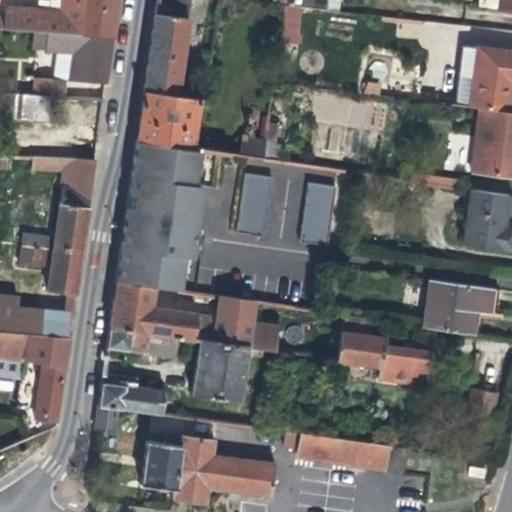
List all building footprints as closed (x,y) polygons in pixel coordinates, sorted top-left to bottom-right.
[(5,8),(4,16),(3,30),(38,33),(80,35),(84,0),(37,0),(37,10),(5,8)] [(104,87),(116,0),(84,0),(80,35),(38,33),(37,50),(64,52),(62,81),(64,81),(82,85),(104,87)] [(156,0),(154,15),(171,18),(174,2),(189,4),(189,0),(156,0)] [(287,0),(288,1),(286,8),(327,12),(328,0),(287,0)] [(511,0),(477,0),(477,9),(511,13),(511,0)] [(175,98),(189,4),(174,2),(171,18),(154,15),(151,38),(143,93),(175,98)] [(461,44),(453,105),(468,107),(476,46),(461,44)] [(511,50),(476,46),(468,107),(477,108),(508,112),(510,96),(511,86),(511,85),(511,50)] [(64,97),(64,81),(62,81),(30,79),(29,95),(64,97)] [(18,95),(17,95),(0,93),(0,107),(17,109),(18,95)] [(197,101),(175,98),(143,93),(140,110),(135,140),(191,148),(197,101)] [(511,112),(508,112),(477,108),(468,174),(511,180),(511,112)] [(240,136),(237,155),(263,159),(266,140),(240,136)] [(126,205),(114,283),(155,289),(176,292),(181,257),(189,258),(190,247),(193,229),(200,187),(190,185),(195,149),(191,148),(135,140),(130,180),(126,205)] [(10,157),(0,156),(0,170),(9,172),(10,157)] [(45,291),(64,294),(74,295),(93,161),(32,158),(31,171),(62,173),(45,291)] [(232,233),(261,237),(269,177),(241,173),(238,191),(232,233)] [(322,245),(331,187),(305,183),(297,241),(322,245)] [(505,218),(508,196),(470,190),(461,245),(511,253),(511,246),(511,229),(504,229),(505,218)] [(198,230),(193,229),(190,247),(195,248),(195,245),(198,242),(200,235),(197,232),(198,230)] [(18,264),(41,267),(46,237),(22,234),(18,264)] [(491,290),(428,280),(422,327),(473,335),(476,313),(488,315),(489,308),(491,290)] [(154,299),(155,289),(114,283),(113,293),(112,300),(152,307),(154,299)] [(64,294),(62,310),(71,310),(74,295),(64,294)] [(17,297),(0,295),(0,333),(24,335),(39,337),(43,309),(17,307),(17,297)] [(214,307),(213,315),(253,321),(255,304),(215,298),(214,307)] [(213,315),(152,307),(112,300),(110,311),(107,331),(177,341),(193,343),(193,339),(200,340),(247,347),(274,350),(277,327),(253,323),(253,321),(213,315)] [(43,309),(39,337),(67,339),(71,310),(62,310),(43,309)] [(335,362),(380,369),(382,349),(382,344),(383,338),(368,335),(370,320),(342,316),(335,362)] [(174,359),(177,341),(107,331),(105,349),(133,353),(132,362),(147,364),(149,356),(174,359)] [(22,349),(24,335),(0,333),(0,375),(18,378),(21,361),(22,349)] [(22,418),(31,439),(54,429),(67,339),(39,337),(24,335),(22,349),(21,361),(41,366),(32,419),(29,419),(22,418)] [(239,403),(247,347),(200,340),(194,375),(191,396),(239,403)] [(382,349),(429,356),(429,351),(382,344),(382,349)] [(429,356),(382,349),(380,369),(379,378),(425,384),(429,356)] [(41,366),(21,361),(18,378),(14,409),(30,411),(29,419),(32,419),(41,366)] [(164,392),(100,382),(96,409),(116,412),(160,417),(164,392)] [(471,388),(466,421),(493,424),(498,391),(471,388)] [(113,433),(116,412),(96,409),(93,430),(113,433)] [(384,474),(401,476),(405,448),(277,432),(275,449),(294,452),(294,457),(384,471),(384,474)] [(274,463),(212,455),(214,441),(179,436),(178,446),(145,441),(139,486),(172,490),(171,500),(206,506),(208,491),(269,499),(274,463)] [(485,467),(469,467),(469,478),(485,478),(485,467)]
